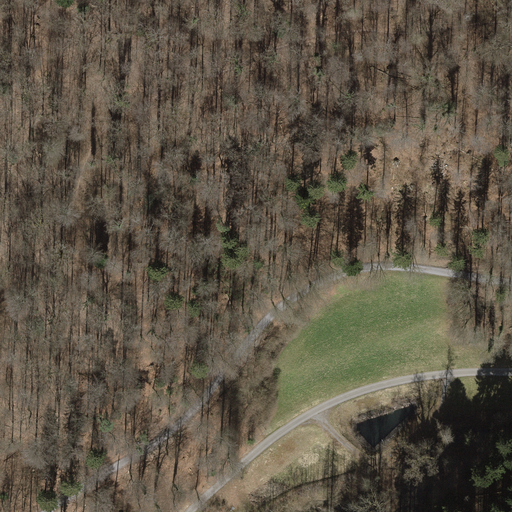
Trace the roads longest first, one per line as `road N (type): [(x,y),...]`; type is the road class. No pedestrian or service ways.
road 1 (track): [(511,281),(400,266),(330,276),(289,297),(192,412),(48,511)]
road 2 (track): [(190,511),(262,446),(345,396),(419,377),(511,371)]
